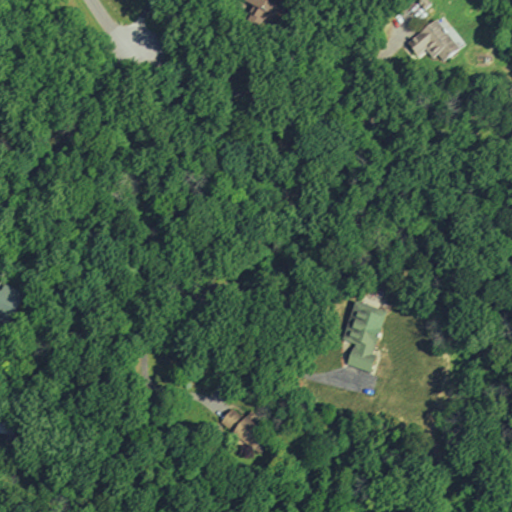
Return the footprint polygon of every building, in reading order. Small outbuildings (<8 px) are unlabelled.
[(245,0),(251,3),(244,17),(266,28),(279,2),(275,0),(245,0)] [(416,0),(428,0),(432,4),(424,10),(416,0)] [(426,50),(433,59),(439,55),(445,62),(460,49),(437,21),(408,45),(418,57),(426,50)] [(4,281),(1,288),(0,287),(0,322),(10,327),(25,290),(4,281)] [(386,310),(371,352),(377,354),(372,371),(346,362),(353,342),(339,338),(353,299),(386,310)] [(221,420),(257,448),(271,430),(245,410),(242,414),(232,406),(221,420)] [(0,444),(29,446),(27,467),(0,464),(0,444)]
